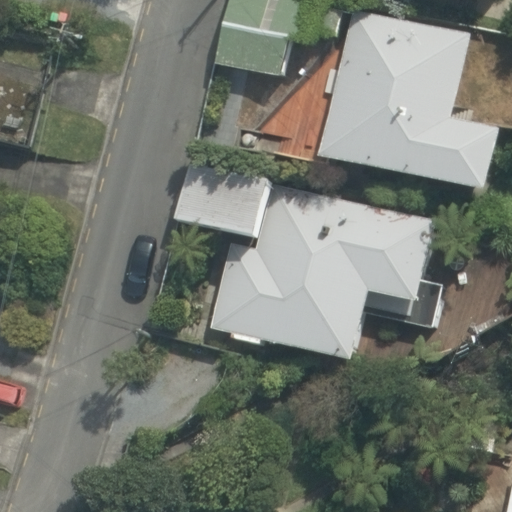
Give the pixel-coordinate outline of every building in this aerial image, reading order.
[(235,0),(222,75),(295,88),(302,48),(332,53),(341,0),(235,0)] [(507,0),(441,0),(504,15),(507,0)] [(351,87),(338,175),(498,200),(508,131),(477,126),(491,37),(373,18),(362,88),(351,87)] [(236,330),(375,359),(388,293),(444,305),(461,222),(213,171),(202,225),(256,236),(236,330)] [(511,511),(511,469),(494,466),(483,511),(511,511)]
